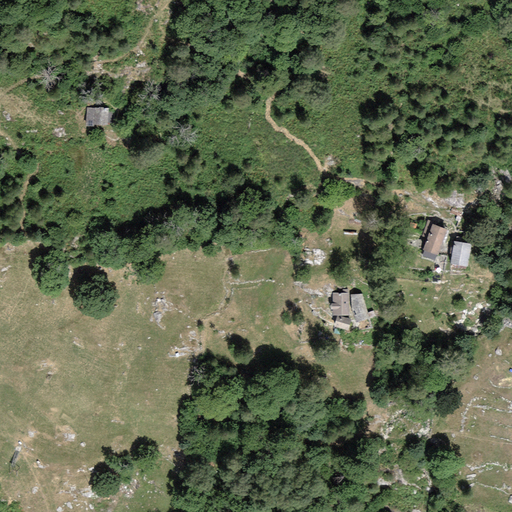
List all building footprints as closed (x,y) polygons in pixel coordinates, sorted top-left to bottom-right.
[(101,106),(87,107),(86,123),(110,124),(114,112),(101,106)] [(448,227),(428,219),(422,233),(428,235),(420,255),(434,261),(448,227)] [(471,243),(454,240),(449,262),(466,266),(471,243)] [(349,292),(332,292),(332,313),(337,314),(348,314),(349,295),(349,292)] [(361,292),(349,295),(354,321),(369,317),(361,292)] [(351,318),(337,314),(334,323),(348,328),(351,318)]
